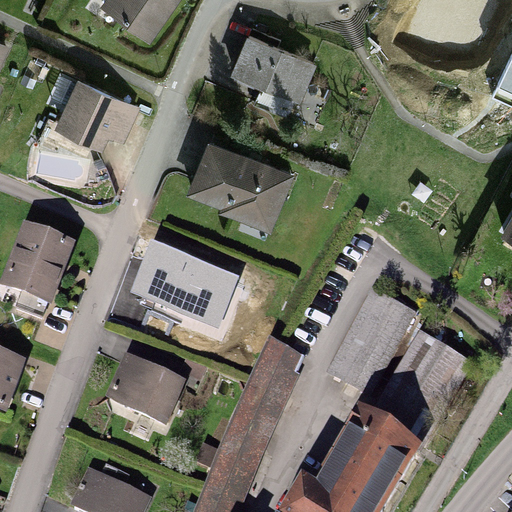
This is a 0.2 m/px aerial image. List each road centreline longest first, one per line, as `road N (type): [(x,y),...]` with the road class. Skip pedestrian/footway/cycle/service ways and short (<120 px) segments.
road 1 (residential): [(19,511),(218,1),(346,0)]
road 2 (residential): [(426,511),(511,366)]
